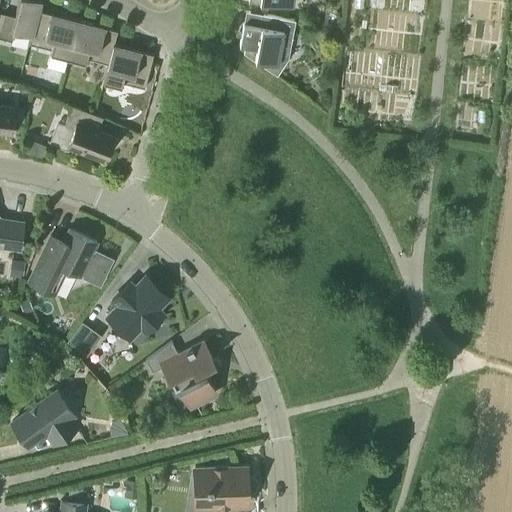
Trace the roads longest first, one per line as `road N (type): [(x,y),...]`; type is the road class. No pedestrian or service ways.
road 1 (residential): [(130,215),(224,305),(266,381),(283,455),(284,511)]
road 2 (residential): [(130,215),(183,44)]
road 3 (residential): [(0,172),(32,173),(130,215)]
